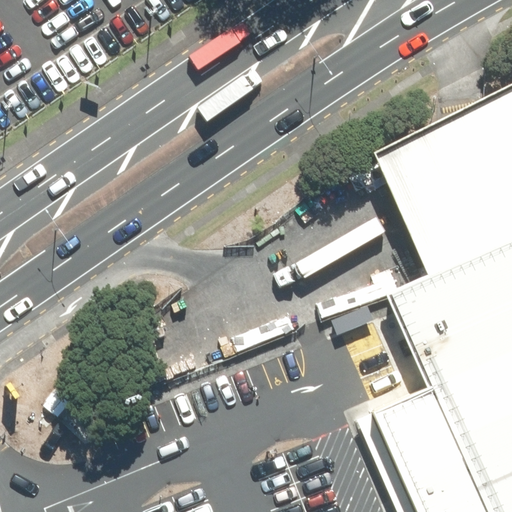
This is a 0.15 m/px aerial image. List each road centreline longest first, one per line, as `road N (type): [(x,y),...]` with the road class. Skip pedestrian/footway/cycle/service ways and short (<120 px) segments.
road 1 (primary): [(458,0),(0,318)]
road 2 (primary): [(0,212),(290,0)]
